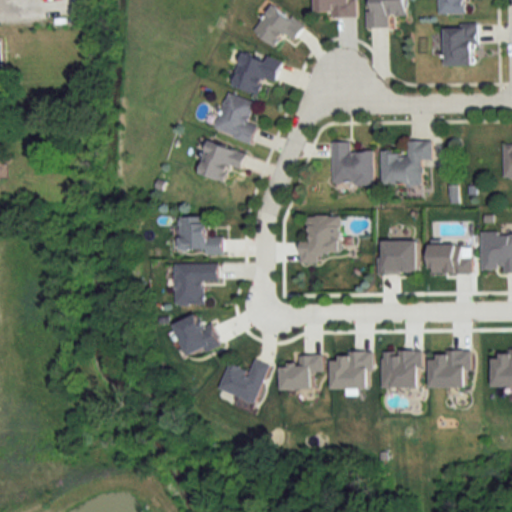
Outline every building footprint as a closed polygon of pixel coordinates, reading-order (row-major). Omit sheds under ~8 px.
[(319,0),(319,15),(358,15),(358,0),(319,0)] [(371,0),(371,27),(391,27),(391,14),(408,14),(407,0),(371,0)] [(441,0),(441,14),(468,14),(467,0),(441,0)] [(296,40),(306,27),(277,5),(257,31),(277,47),(288,33),(296,40)] [(479,25),(449,25),(449,66),(479,66),(479,25)] [(236,87),(263,95),(268,79),(279,82),(286,62),(248,50),(236,87)] [(252,123),(259,102),(231,93),(219,132),(256,143),(261,126),(252,123)] [(228,183),(234,167),(244,170),(250,155),(214,141),(202,173),(228,183)] [(424,185),(424,159),(435,159),(435,141),(410,141),(410,152),(384,152),(384,185),(424,185)] [(353,142),(335,142),(335,186),(375,186),(375,152),(353,152),(353,142)] [(313,239),(303,239),(303,264),(321,264),(322,255),(343,255),(343,217),(313,216),(313,239)] [(183,217),(184,252),(210,252),(210,256),(228,256),(227,237),(213,237),(213,217),(183,217)] [(420,242),(383,242),(383,274),(420,274),(420,242)] [(473,246),(431,246),(431,274),(473,274),(473,246)] [(209,283),(224,283),(224,264),(180,265),(180,306),(209,306),(209,283)] [(207,312),(179,324),(194,358),(222,346),(207,312)] [(494,359),(494,386),(511,385),(511,349),(502,350),(502,358),(494,359)] [(423,351),(385,351),(385,388),(423,388),(423,351)] [(434,387),(471,387),(471,351),(434,351),(434,387)] [(336,388),(374,388),(374,354),(336,354),(336,388)] [(316,372),(326,372),(326,355),(302,355),(302,366),(286,366),(286,390),(316,390),(316,372)] [(233,363),(224,390),(260,403),(273,365),(258,359),(254,370),(233,363)]
